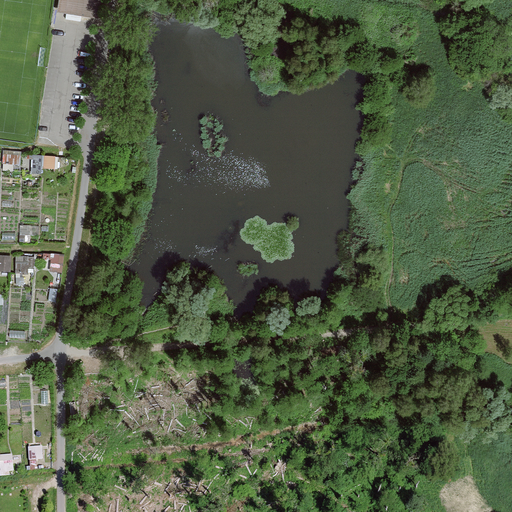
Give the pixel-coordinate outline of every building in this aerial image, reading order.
[(100,0),(59,0),(58,12),(97,17),(100,0)] [(7,148),(2,164),(13,167),(18,152),(7,148)] [(32,153),(32,172),(43,172),(43,166),(61,166),(62,154),(32,153)] [(50,269),(64,270),(65,252),(52,251),(50,269)] [(0,268),(12,269),(13,253),(0,252),(0,268)] [(16,253),(17,270),(32,270),(32,253),(16,253)] [(0,453),(0,470),(14,470),(13,453),(0,453)]
